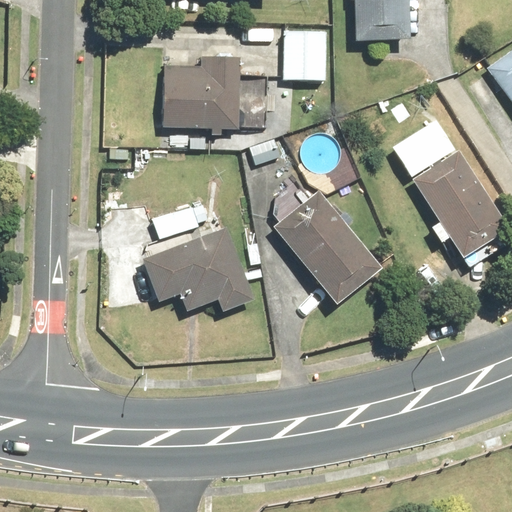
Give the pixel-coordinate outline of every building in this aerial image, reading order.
[(349,0),(351,42),(405,40),(403,0),(349,0)] [(322,33),(282,32),(281,81),(321,82),(322,33)] [(511,53),(485,72),(511,108),(511,53)] [(161,68),(160,130),(235,133),(237,61),(201,60),(201,70),(161,68)] [(413,180),(468,269),(511,242),(511,241),(457,153),(413,180)] [(270,228),(333,308),(379,271),(316,192),(270,228)] [(177,237),(197,228),(189,209),(152,224),(160,243),(177,237)] [(141,262),(157,304),(179,295),(186,313),(218,301),(223,314),(254,302),(226,229),(141,262)]
